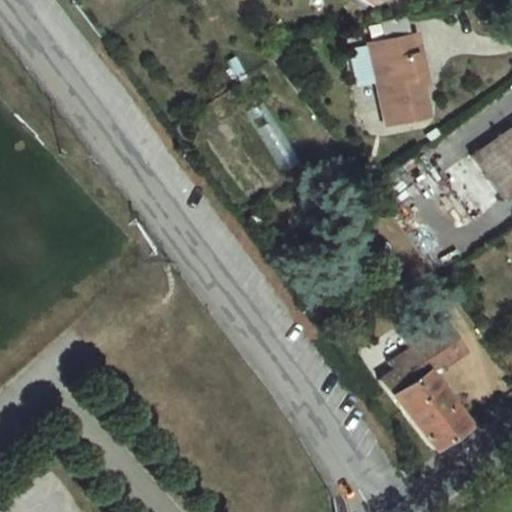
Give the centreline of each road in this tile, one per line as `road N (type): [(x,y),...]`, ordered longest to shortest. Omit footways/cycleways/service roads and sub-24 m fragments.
road 1 (unclassified): [(0,1),(374,511)]
road 2 (unknown): [(180,511),(85,385),(58,392),(0,446)]
